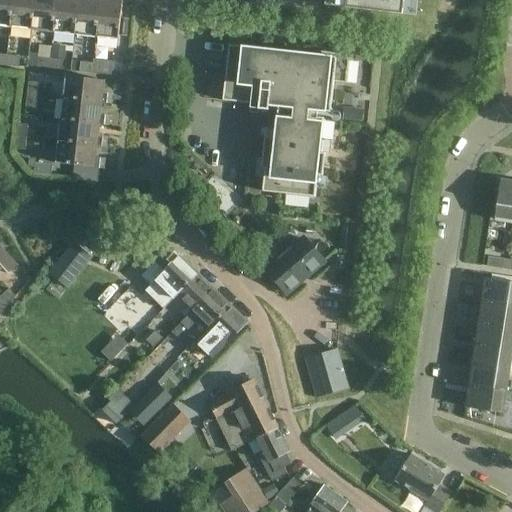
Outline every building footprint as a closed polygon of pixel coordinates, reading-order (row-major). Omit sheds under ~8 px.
[(0,0),(0,24),(12,26),(15,0),(0,0)] [(15,0),(12,26),(34,29),(36,0),(15,0)] [(36,0),(34,29),(55,32),(58,0),(36,0)] [(58,0),(55,32),(76,35),(79,0),(58,0)] [(79,0),(76,35),(97,38),(101,0),(79,0)] [(110,0),(101,0),(97,38),(118,40),(122,0),(112,0),(113,0),(110,0)] [(331,0),(331,7),(410,16),(411,0),(331,0)] [(53,44),(51,58),(65,60),(67,46),(53,44)] [(229,46),(223,101),(251,104),(250,108),(259,109),(259,110),(269,111),(269,106),(279,107),(278,113),(275,138),(265,137),(261,169),(265,170),(263,192),(315,198),(317,176),(323,176),(325,154),(320,153),(324,119),(318,118),(318,112),(330,113),(334,82),(346,84),(350,55),(322,52),(321,56),(229,46)] [(20,57),(7,56),(6,65),(19,67),(20,57)] [(37,68),(50,69),(51,59),(38,58),(37,68)] [(51,59),(50,69),(62,71),(63,61),(51,59)] [(94,60),(93,65),(92,74),(114,77),(116,62),(94,60)] [(92,74),(93,65),(81,63),(80,73),(92,74)] [(103,94),(105,81),(85,79),(66,77),(63,99),(111,104),(112,95),(103,94)] [(39,84),(29,83),(28,95),(38,96),(39,84)] [(36,109),(38,96),(28,95),(26,107),(36,109)] [(111,105),(111,104),(63,99),(61,120),(109,126),(110,116),(101,115),(102,104),(111,105)] [(344,107),(342,120),(363,122),(364,109),(344,107)] [(109,126),(61,120),(58,142),(97,146),(97,147),(106,148),(107,138),(98,137),(100,125),(109,126)] [(28,125),(18,124),(17,137),(26,138),(28,125)] [(25,151),(26,138),(17,137),(15,149),(25,151)] [(58,142),(58,144),(56,164),(104,169),(105,159),(96,158),(97,147),(97,146),(58,142)] [(511,220),(511,182),(501,180),(495,218),(511,220)] [(103,236),(100,255),(125,259),(128,240),(103,236)] [(270,268),(267,270),(287,293),(323,262),(304,239),(270,268)] [(73,242),(49,273),(68,288),(92,257),(73,242)] [(0,271),(4,268),(9,274),(18,266),(0,246),(0,271)] [(165,290),(174,299),(198,274),(180,257),(157,282),(158,282),(148,291),(156,299),(165,290)] [(489,258),(487,267),(509,270),(511,262),(489,258)] [(183,301),(193,311),(214,289),(198,274),(174,299),(180,304),(183,301)] [(511,282),(486,279),(482,300),(511,304),(511,282)] [(1,297),(9,306),(17,296),(10,289),(1,297)] [(230,305),(214,289),(193,311),(164,341),(172,348),(188,330),(197,339),(195,340),(196,341),(230,305)] [(9,306),(1,297),(0,298),(0,315),(1,317),(9,306)] [(479,322),(511,326),(511,304),(482,300),(479,322)] [(248,322),(230,305),(196,341),(213,358),(248,322)] [(511,326),(479,322),(476,343),(511,348),(511,326)] [(147,341),(154,348),(164,338),(156,331),(147,341)] [(472,365),(510,370),(511,355),(511,348),(476,343),(472,365)] [(338,350),(315,357),(326,396),(349,389),(338,350)] [(472,365),(469,386),(506,392),(510,370),(472,365)] [(234,451),(235,450),(258,438),(278,428),(277,428),(278,427),(254,380),(209,403),(234,451)] [(511,392),(506,392),(469,386),(466,408),(503,413),(505,402),(511,402),(511,392)] [(148,394),(130,412),(144,426),(162,408),(148,394)] [(356,406),(326,426),(336,440),(336,441),(336,440),(366,420),(356,406)] [(159,418),(142,437),(160,454),(178,436),(159,418)] [(290,451),(278,428),(258,438),(264,451),(257,455),(262,463),(272,482),(287,473),(285,468),(292,464),(286,453),(290,451)] [(384,457),(372,449),(367,457),(379,465),(384,457)] [(439,485),(445,476),(411,455),(395,481),(428,501),(425,506),(434,511),(440,511),(452,493),(439,485)] [(255,511),(268,504),(246,471),(227,484),(236,497),(223,506),(226,511),(255,511)] [(294,478),(277,496),(286,504),(303,486),(294,478)] [(273,484),(262,490),(268,500),(279,494),(273,484)] [(305,511),(350,511),(344,507),(347,502),(325,486),(313,502),(305,511)]
